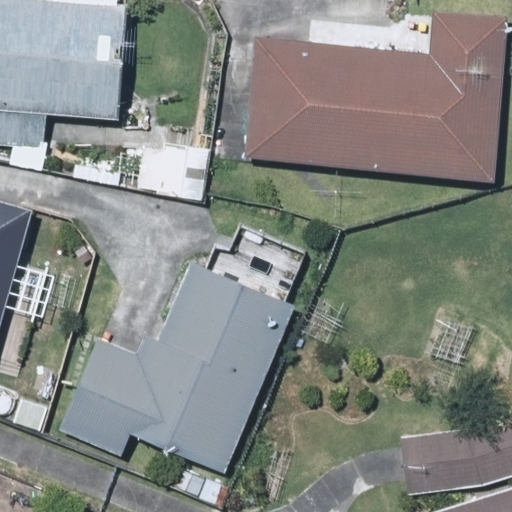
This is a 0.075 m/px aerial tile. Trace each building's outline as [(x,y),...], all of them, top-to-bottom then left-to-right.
[(0,5),(0,110),(112,116),(118,12),(0,5)] [(490,114),(495,21),(426,17),(424,61),(253,47),(244,163),(483,182),(488,114),(490,114)] [(0,298),(25,214),(0,206),(0,298)] [(147,363),(92,342),(77,384),(55,434),(116,459),(125,439),(166,454),(219,475),(285,309),(185,269),(147,363)] [(511,409),(388,435),(401,497),(511,474),(511,409)] [(511,511),(511,488),(441,511),(511,511)]
